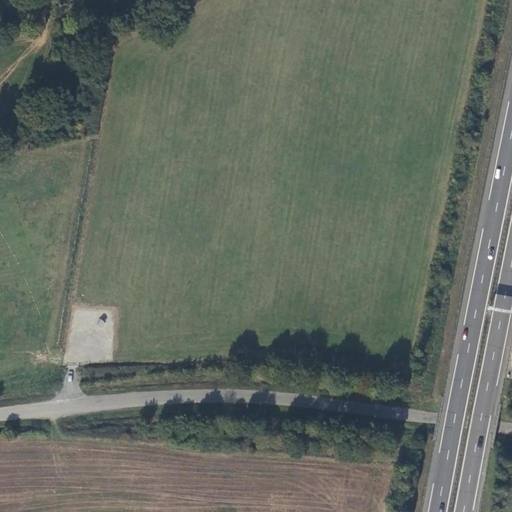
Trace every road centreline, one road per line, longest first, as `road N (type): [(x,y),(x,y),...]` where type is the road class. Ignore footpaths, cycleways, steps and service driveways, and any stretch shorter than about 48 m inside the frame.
road 1 (unclassified): [(439,415),(249,397),(0,418)]
road 2 (trunk): [(511,134),(437,511)]
road 3 (trunk): [(464,511),(511,263)]
